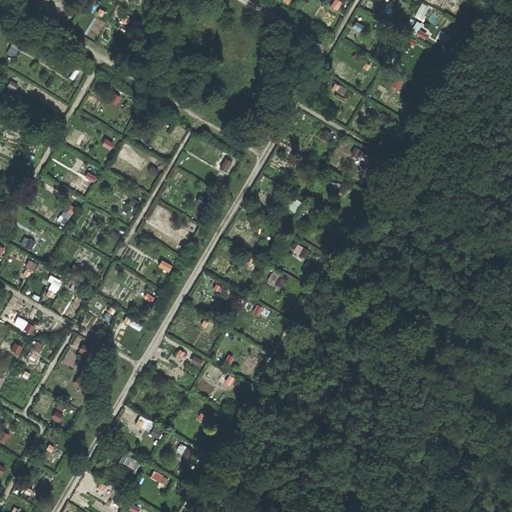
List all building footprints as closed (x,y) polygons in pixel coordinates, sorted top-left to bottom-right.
[(286,206),(294,211),(300,202),(291,197),(286,206)] [(65,223),(70,213),(62,210),(58,220),(65,223)] [(297,242),(292,251),(306,259),(311,249),(297,242)] [(24,266),(31,270),(36,262),(28,258),(24,266)] [(161,259),(157,265),(168,271),(171,264),(161,259)] [(52,278),(47,288),(54,292),(60,282),(52,278)] [(34,339),(31,348),(38,351),(42,343),(34,339)] [(58,421),(63,413),(54,409),(50,417),(58,421)] [(119,460),(134,469),(139,461),(123,452),(119,460)]
